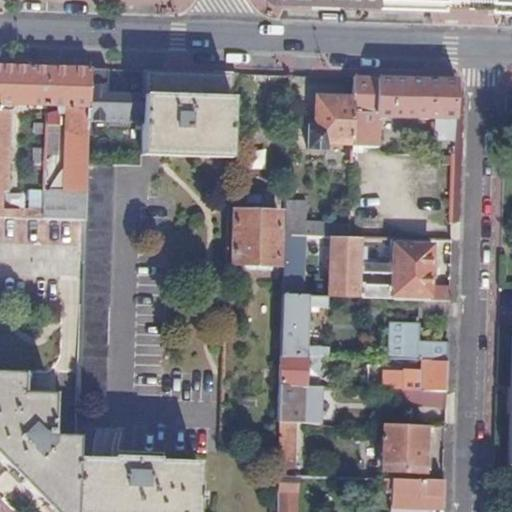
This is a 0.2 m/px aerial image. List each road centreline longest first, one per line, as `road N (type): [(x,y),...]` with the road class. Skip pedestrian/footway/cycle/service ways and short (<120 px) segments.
road 1 (residential): [(466,511),(485,44)]
road 2 (secondary): [(485,44),(231,35)]
road 3 (secondary): [(231,35),(0,28)]
